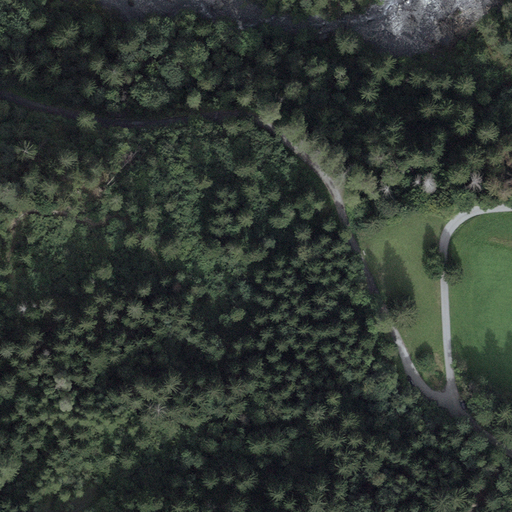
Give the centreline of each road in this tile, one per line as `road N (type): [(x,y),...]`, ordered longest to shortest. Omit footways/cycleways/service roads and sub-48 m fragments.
road 1 (track): [(470,420),(431,390),(406,353),(320,158),(251,109),(189,121),(57,118),(0,99)]
road 2 (unclassified): [(511,207),(465,211),(449,231),(447,367),(470,420)]
